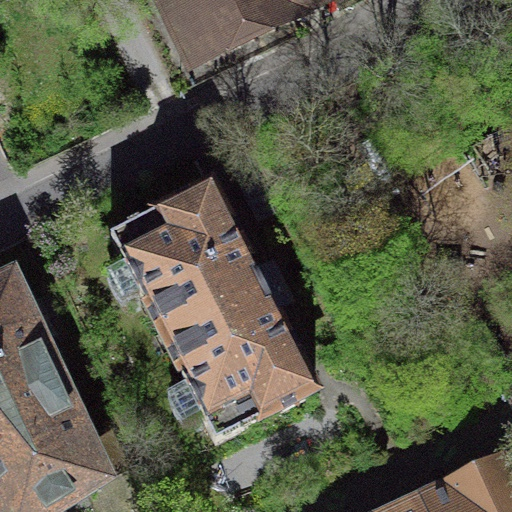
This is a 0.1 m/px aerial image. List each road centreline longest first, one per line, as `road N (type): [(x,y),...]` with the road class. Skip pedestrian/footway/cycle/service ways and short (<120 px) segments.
road 1 (residential): [(470,0),(0,224)]
road 2 (residential): [(319,511),(511,421)]
